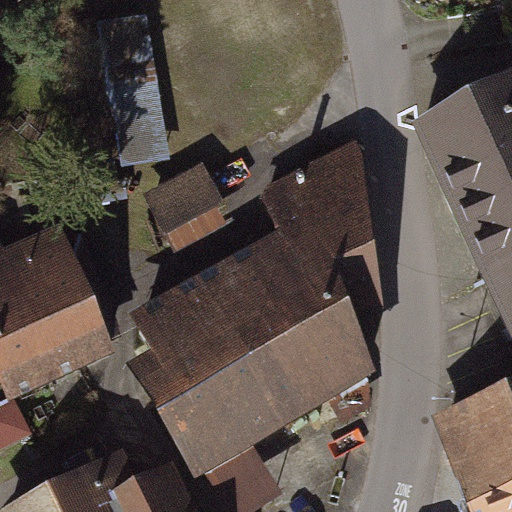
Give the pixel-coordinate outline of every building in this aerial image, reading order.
[(210,0),(213,45),(258,43),(255,0),(210,0)] [(511,86),(423,123),(481,261),(511,248),(511,86)] [(155,391),(204,469),(214,463),(245,511),(289,485),(257,436),(377,361),(354,293),(385,282),(367,144),(272,199),(289,237),(148,304),(155,391)] [(177,248),(237,215),(207,159),(146,192),(177,248)] [(0,357),(11,381),(120,333),(71,222),(13,248),(0,219),(0,357)] [(511,248),(481,261),(511,335),(511,248)] [(511,511),(511,397),(441,425),(475,511),(511,511)] [(32,511),(199,511),(171,454),(127,476),(116,454),(25,499),(32,511)]
